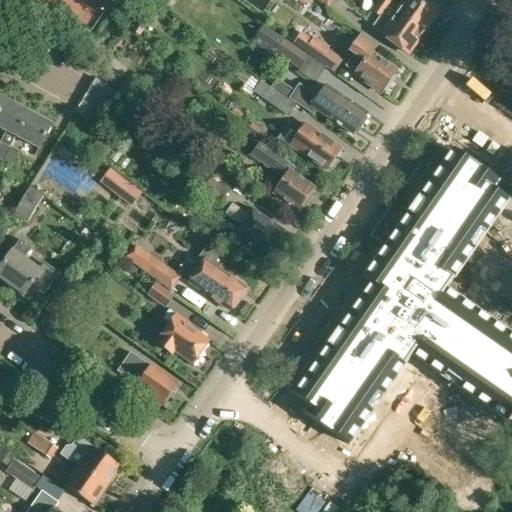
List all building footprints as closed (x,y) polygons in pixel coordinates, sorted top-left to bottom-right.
[(379,0),(378,2),(422,33),(437,11),(421,0),(404,0),(399,8),(393,3),(394,0),(379,0)] [(381,33),(408,52),(422,33),(378,2),(371,12),(378,17),(371,27),(381,33)] [(129,30),(139,36),(148,22),(137,16),(129,30)] [(262,26),(251,42),(266,52),(268,49),(272,52),(299,70),(297,73),(311,82),(313,79),(317,81),(325,69),(308,56),(307,57),(281,38),(262,26)] [(293,44),(302,51),(311,40),(301,33),(293,44)] [(382,88),(385,91),(390,83),(387,81),(395,70),(370,52),(375,45),(361,35),(351,50),(354,53),(344,66),(355,74),(354,75),(379,92),(382,88)] [(250,58),(246,66),(258,73),(262,66),(250,58)] [(127,69),(113,59),(106,70),(120,79),(127,69)] [(245,85),(250,77),(240,70),(234,77),(245,85)] [(253,93),(286,116),(294,106),(261,82),(259,83),(250,77),(245,85),(241,90),(250,97),(253,93)] [(89,91),(109,104),(115,94),(96,80),(89,91)] [(326,86),(312,107),(324,116),(325,115),(351,134),(358,124),(362,123),(364,120),(364,116),(366,112),(340,94),(339,95),(326,86)] [(83,102),(101,115),(109,104),(89,91),(83,102)] [(134,106),(177,137),(188,122),(163,104),(161,106),(143,93),(134,106)] [(9,147),(15,137),(28,112),(5,100),(0,109),(0,129),(5,132),(0,141),(0,160),(2,162),(9,147)] [(76,113),(94,125),(101,115),(83,102),(76,113)] [(239,120),(243,114),(235,108),(231,113),(239,120)] [(28,112),(15,137),(38,149),(51,124),(28,112)] [(290,144),(326,170),(328,167),(331,169),(336,162),(333,159),(340,149),(304,123),(290,144)] [(266,135),(253,124),(249,129),(262,139),(266,135)] [(487,139),(478,132),(472,141),(481,148),(487,139)] [(499,146),(492,142),(486,151),(492,156),(499,146)] [(314,188),(292,172),(294,168),(259,143),(250,155),(282,179),(273,191),(299,209),(300,207),(304,207),(308,202),(307,197),(314,188)] [(2,162),(12,167),(19,153),(9,147),(2,162)] [(371,284),(293,394),(309,405),(304,413),(349,445),(373,411),(360,402),(369,389),(382,398),(411,356),(444,378),(453,365),(466,374),(457,387),(506,422),(511,414),(511,335),(446,289),(508,200),(492,189),(498,181),(453,150),(419,198),(418,198),(407,213),(408,214),(363,278),(371,284)] [(76,161),(64,177),(79,187),(90,171),(76,161)] [(198,192),(218,206),(229,191),(210,177),(198,192)] [(138,193),(128,185),(119,198),(129,206),(138,193)] [(14,216),(28,224),(44,195),(31,186),(14,216)] [(234,236),(265,258),(284,231),(254,209),(249,216),(232,204),(224,215),(241,227),(234,236)] [(0,268),(0,278),(24,296),(31,285),(44,295),(58,275),(42,263),(36,272),(22,262),(30,250),(20,242),(11,253),(0,268)] [(188,281),(203,291),(229,310),(245,288),(219,269),(225,260),(206,246),(198,257),(203,261),(188,281)] [(145,274),(170,291),(180,277),(156,259),(145,274)] [(147,296),(165,308),(173,297),(155,284),(147,296)] [(44,310),(55,319),(59,313),(64,317),(76,303),(70,299),(60,291),(44,310)] [(75,302),(99,319),(104,312),(80,295),(75,302)] [(173,352),(190,364),(191,363),(196,362),(199,358),(198,353),(208,340),(189,326),(191,325),(169,309),(163,318),(170,324),(156,343),(172,354),(173,352)] [(136,385),(162,404),(176,386),(137,357),(131,367),(140,373),(138,375),(141,377),(136,385)] [(430,387),(413,417),(430,427),(447,397),(430,387)] [(33,434),(27,443),(50,459),(56,451),(33,434)] [(77,466),(105,486),(107,482),(111,483),(115,478),(114,473),(119,466),(76,437),(70,445),(65,446),(59,454),(77,466)] [(4,450),(0,455),(0,461),(7,466),(14,456),(4,450)] [(41,479),(13,460),(5,472),(33,491),(41,479)] [(99,494),(105,486),(77,466),(64,485),(92,504),(93,502),(98,503),(101,498),(99,494)] [(53,511),(49,509),(50,509),(37,500),(28,511),(53,511)]
